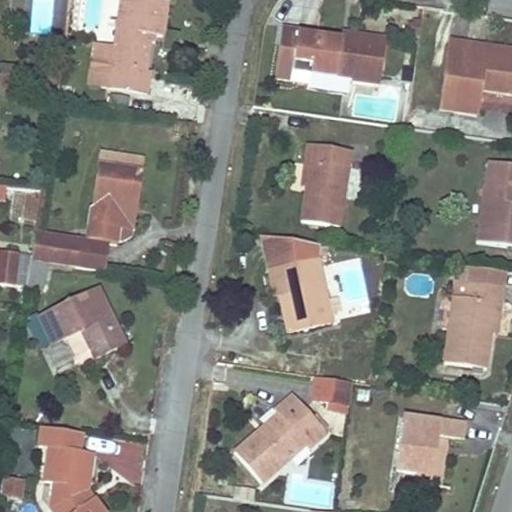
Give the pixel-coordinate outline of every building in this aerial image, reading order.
[(146,72),(151,36),(163,38),(167,2),(154,0),(121,0),(114,48),(112,62),(108,88),(108,90),(147,96),(150,73),(146,72)] [(420,38),(422,23),(413,22),(411,37),(420,38)] [(379,85),(385,41),(348,36),(348,42),(340,41),(281,33),(274,80),(290,82),(291,72),(351,81),(379,85)] [(511,96),(511,58),(485,55),(484,63),(466,61),(468,45),(449,42),(440,110),(478,116),(481,100),(482,92),(511,96)] [(112,62),(114,48),(95,45),(89,85),(108,88),(112,62)] [(511,51),(468,45),(466,61),(484,63),(485,55),(511,58),(511,51)] [(412,84),(413,71),(404,69),(402,82),(412,84)] [(350,90),(351,81),(291,72),(290,82),(350,90)] [(511,104),(511,96),(482,92),(481,100),(511,104)] [(114,108),(116,96),(108,95),(106,107),(114,108)] [(422,130),(424,118),(410,116),(407,128),(422,130)] [(339,229),(351,153),(307,146),(305,164),(309,165),(306,189),(301,223),(339,229)] [(132,172),(134,160),(134,159),(99,154),(98,168),(132,172)] [(121,214),(123,201),(138,203),(144,161),(134,160),(132,172),(98,168),(87,242),(109,246),(117,246),(117,243),(121,243),(131,237),(132,232),(134,232),(136,216),(121,214)] [(511,248),(511,166),(489,163),(477,243),(511,248)] [(306,189),(309,165),(305,164),(301,188),(306,189)] [(136,216),(138,203),(123,201),(121,214),(136,216)] [(74,269),(78,241),(36,234),(35,236),(31,262),(48,264),(74,269)] [(87,242),(78,241),(74,269),(106,273),(109,246),(87,242)] [(14,287),(17,255),(0,253),(0,286),(13,289),(14,287)] [(25,289),(29,257),(17,255),(14,287),(25,289)] [(331,326),(317,261),(269,272),(272,287),(278,286),(289,335),(331,326)] [(44,292),(48,264),(31,262),(27,289),(44,292)] [(503,288),(505,274),(472,270),(470,283),(503,288)] [(485,371),(490,335),(494,305),(500,306),(503,288),(470,283),(456,281),(444,365),(485,371)] [(52,348),(66,341),(82,333),(95,362),(126,347),(97,289),(38,318),(38,319),(52,346),(52,348)] [(496,336),(500,306),(494,305),(490,335),(496,336)] [(52,346),(38,319),(28,323),(41,351),(52,346)] [(95,362),(82,333),(66,341),(78,366),(84,367),(95,362)] [(367,384),(370,369),(351,367),(349,382),(367,384)] [(348,407),(352,385),(315,379),(312,401),(327,404),(348,407)] [(367,403),(368,392),(358,391),(357,402),(367,403)] [(488,404),(489,397),(480,395),(479,403),(488,404)] [(291,398),(274,412),(278,416),(234,454),(262,485),(305,447),(309,451),(325,437),(323,434),(328,430),(316,417),(312,421),(291,398)] [(348,407),(327,404),(326,411),(347,414),(348,407)] [(431,488),(438,440),(445,441),(460,443),(463,426),(402,417),(395,472),(416,475),(414,485),(431,488)] [(88,490),(93,455),(80,453),(82,435),(41,429),(38,449),(49,450),(44,484),(54,485),(50,510),(51,511),(101,511),(94,501),(88,505),(81,496),(82,490),(88,490)] [(438,489),(445,441),(438,440),(431,488),(438,489)] [(1,498),(22,501),(25,482),(4,479),(1,498)] [(94,501),(88,493),(88,490),(82,490),(81,496),(88,505),(94,501)]
